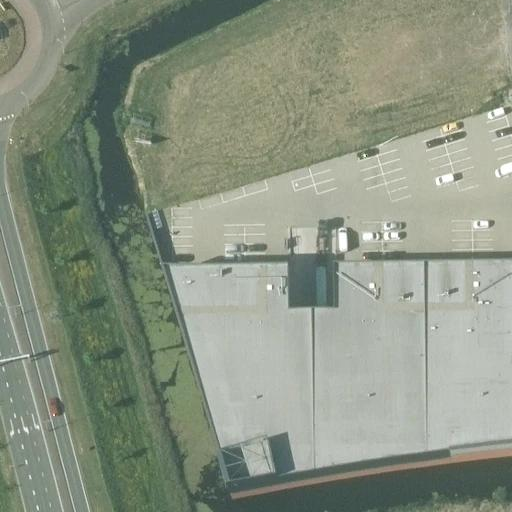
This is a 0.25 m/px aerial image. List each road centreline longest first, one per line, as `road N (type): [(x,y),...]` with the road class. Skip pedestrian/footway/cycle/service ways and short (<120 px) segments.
road 1 (secondary): [(81,511),(0,181)]
road 2 (secondary): [(0,330),(47,511)]
